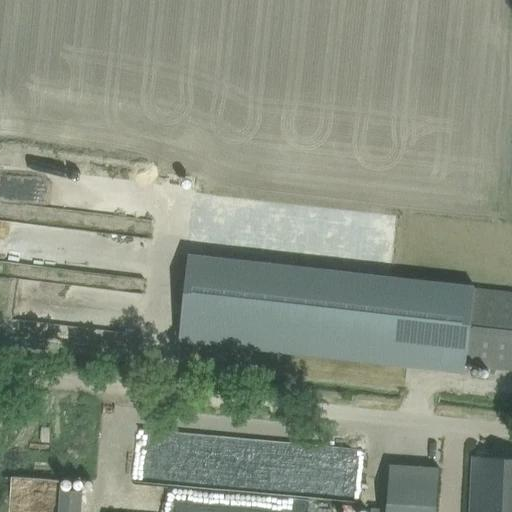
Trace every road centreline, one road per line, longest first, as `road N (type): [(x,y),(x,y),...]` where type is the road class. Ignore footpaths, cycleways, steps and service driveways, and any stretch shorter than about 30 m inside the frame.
road 1 (track): [(0,379),(330,411)]
road 2 (unclassified): [(511,430),(330,411)]
